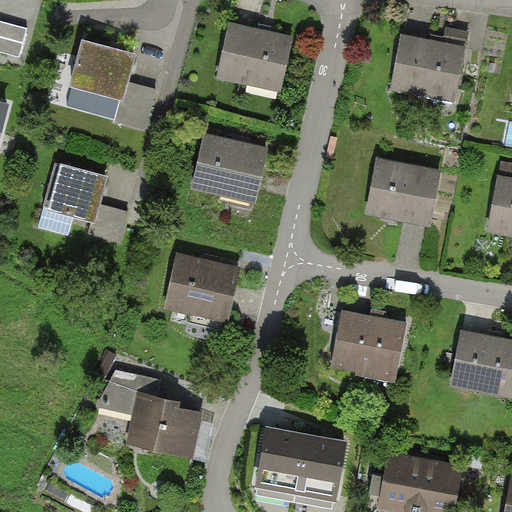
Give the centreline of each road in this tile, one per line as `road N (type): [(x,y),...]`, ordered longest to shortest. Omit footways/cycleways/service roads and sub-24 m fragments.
road 1 (residential): [(289,262),(340,0)]
road 2 (residential): [(223,511),(218,476),(289,262)]
road 3 (residential): [(289,262),(511,300)]
